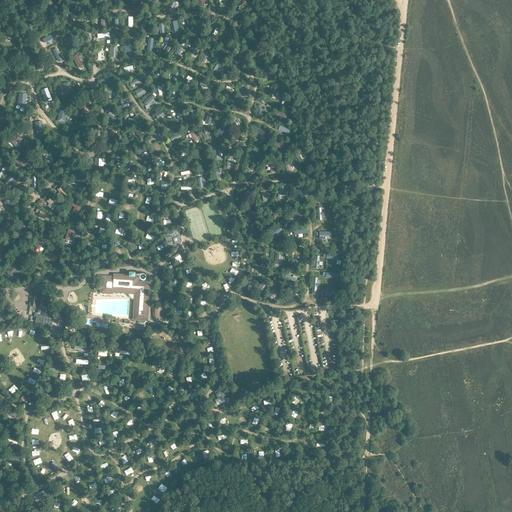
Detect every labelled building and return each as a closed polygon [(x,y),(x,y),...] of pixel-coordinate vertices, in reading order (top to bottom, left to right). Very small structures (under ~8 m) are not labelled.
[(44,7),(44,10),(51,11),(52,0),(46,0),(46,7),(44,7)] [(245,1),(240,6),(239,7),(239,8),(238,9),(242,12),(248,4),(245,1)] [(75,13),(71,13),(70,18),(65,18),(65,22),(75,22),(76,13),(75,13)] [(30,21),(28,31),(37,33),(38,30),(33,28),(35,22),(30,21)] [(201,34),(206,24),(203,23),(198,32),(201,34)] [(1,29),(2,33),(4,33),(5,40),(12,39),(9,28),(1,29)] [(254,40),(246,48),(249,51),(257,43),(254,40)] [(170,41),(163,51),(167,53),(173,43),(170,41)] [(179,56),(184,47),(179,44),(175,54),(179,56)] [(195,48),(189,56),(192,58),(198,50),(195,48)] [(80,54),(73,57),(78,68),(83,66),(79,58),(82,57),(80,54)] [(262,54),(255,62),(258,65),(265,57),(262,54)] [(35,58),(33,59),(36,66),(38,70),(42,69),(40,64),(40,62),(43,61),(41,56),(39,57),(35,58)] [(216,72),(222,64),(218,62),(213,70),(216,72)] [(116,86),(105,92),(107,96),(110,94),(112,93),(118,90),(116,86)] [(47,88),(41,91),(45,103),(52,100),(47,88)] [(190,88),(184,95),(186,97),(190,93),(190,94),(191,93),(190,92),(192,90),(190,88)] [(19,94),(18,105),(26,106),(27,94),(19,94)] [(147,104),(154,97),(151,94),(145,101),(147,104)] [(88,104),(86,100),(78,103),(83,114),(89,112),(86,104),(88,104)] [(275,113),(284,118),(286,114),(277,109),(275,113)] [(59,110),(58,121),(65,122),(67,111),(59,110)] [(107,113),(112,118),(111,119),(112,120),(113,119),(114,120),(116,118),(109,111),(107,113)] [(5,124),(8,121),(3,115),(0,118),(0,119),(1,120),(0,121),(0,128),(4,124),(5,124)] [(137,115),(127,122),(129,125),(139,118),(137,115)] [(42,121),(35,122),(37,133),(44,132),(42,121)] [(136,128),(133,131),(134,131),(136,133),(141,139),(144,136),(136,128)] [(89,131),(85,130),(84,129),(82,135),(83,135),(81,140),(86,142),(90,131),(89,131)] [(193,131),(190,133),(195,143),(199,140),(193,131)] [(122,135),(129,143),(132,141),(125,132),(122,135)] [(265,140),(258,133),(255,136),(263,143),(265,140)] [(17,134),(10,142),(15,146),(22,138),(17,134)] [(251,153),(249,156),(256,162),(258,159),(251,153)] [(305,163),(298,154),(295,156),(302,165),(305,163)] [(17,162),(16,163),(18,166),(19,165),(21,167),(29,161),(25,155),(17,161),(17,162)] [(205,155),(201,156),(206,166),(210,164),(209,163),(210,162),(209,160),(208,161),(205,155)] [(292,173),(290,167),(291,167),(290,165),(289,165),(288,163),(284,164),(288,174),(292,173)] [(251,173),(251,172),(252,170),(248,168),(242,177),(246,179),(249,174),(250,174),(251,173)] [(80,169),(78,171),(80,172),(78,175),(79,176),(75,181),(79,184),(87,173),(82,169),(81,170),(80,169)] [(61,186),(57,190),(65,198),(68,195),(61,186)] [(299,187),(297,194),(307,196),(309,190),(299,187)] [(49,198),(46,201),(52,206),(52,207),(53,208),(54,207),(55,208),(58,205),(49,198)] [(75,201),(71,206),(75,208),(71,213),(76,215),(81,207),(76,204),(77,202),(75,201)] [(40,211),(38,215),(39,215),(39,216),(41,218),(41,217),(48,220),(50,216),(49,216),(40,211)] [(23,222),(17,234),(22,236),(28,225),(23,222)] [(249,233),(256,235),(256,236),(258,236),(259,236),(260,236),(261,232),(250,228),(249,233)] [(273,237),(282,231),(279,228),(271,234),(273,237)] [(68,229),(65,239),(72,241),(74,236),(75,233),(74,233),(75,231),(68,229)] [(177,246),(176,244),(179,243),(180,241),(179,238),(181,237),(178,230),(164,235),(169,249),(177,246)] [(38,250),(45,242),(40,237),(33,245),(38,250)] [(54,248),(47,256),(53,261),(57,255),(58,256),(60,254),(59,254),(60,252),(54,248)] [(301,252),(296,256),(296,255),(294,256),(295,257),(293,258),(295,261),(303,255),(301,252)] [(285,260),(278,255),(276,257),(284,263),(285,260)] [(103,263),(104,262),(107,260),(105,258),(97,262),(99,266),(103,263)] [(73,263),(71,268),(76,270),(74,273),(73,276),(76,277),(78,274),(79,275),(83,267),(78,265),(73,263)] [(14,265),(6,272),(11,278),(19,270),(14,265)] [(100,283),(99,290),(100,290),(100,294),(113,294),(113,293),(128,294),(128,296),(130,298),(132,299),(134,300),(132,321),(137,321),(138,322),(139,324),(141,324),(143,325),(144,324),(146,323),(146,321),(148,321),(150,282),(139,281),(139,275),(136,275),(136,273),(130,273),(130,275),(128,275),(114,274),(113,276),(101,275),(101,283),(100,283)] [(251,280),(250,282),(250,281),(248,284),(249,284),(246,290),(251,292),(255,282),(251,280)] [(258,293),(265,284),(262,282),(256,290),(258,293)] [(32,291),(29,306),(30,306),(36,307),(35,313),(34,317),(36,317),(44,319),(43,325),(42,330),(49,331),(50,326),(52,326),(53,316),(47,315),(48,306),(43,305),(45,293),(39,292),(39,291),(33,290),(33,291),(32,291)] [(296,295),(291,297),(291,296),(289,297),(289,298),(285,300),(287,303),(298,298),(296,295)] [(46,389),(42,391),(47,401),(51,399),(46,389)] [(217,399),(215,400),(217,406),(220,405),(221,409),(232,405),(225,390),(215,394),(217,399)] [(24,397),(26,399),(25,399),(27,401),(27,400),(32,405),(35,403),(27,394),(24,397)] [(20,415),(10,410),(8,414),(17,419),(20,415)] [(45,490),(30,498),(34,504),(49,497),(45,490)]
